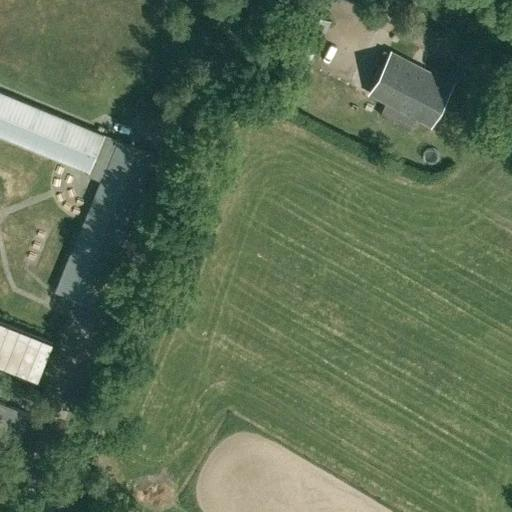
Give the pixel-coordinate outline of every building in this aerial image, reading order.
[(331,19),(311,9),(281,65),(301,76),(331,19)] [(370,93),(430,125),(452,83),(392,51),(370,93)] [(0,134),(89,172),(88,175),(101,180),(55,289),(93,305),(156,154),(0,88),(0,134)] [(15,221),(13,244),(38,246),(40,223),(15,221)] [(0,317),(0,362),(38,377),(53,338),(0,317)] [(0,445),(14,451),(30,413),(0,400),(0,445)]
